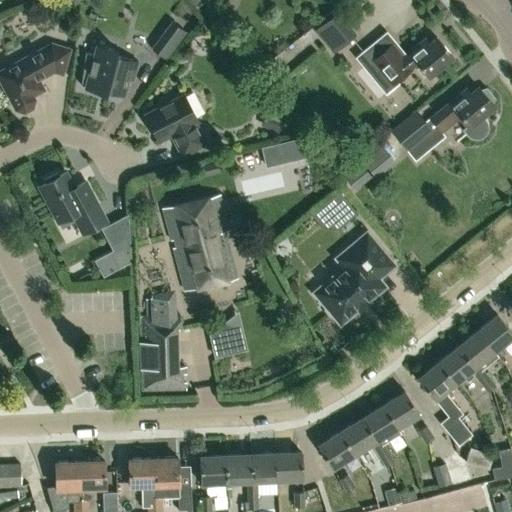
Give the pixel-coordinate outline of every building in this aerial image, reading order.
[(165,59),(186,31),(172,21),(152,49),(165,59)] [(353,36),(344,25),(325,40),(334,51),(353,36)] [(393,44),(373,60),(365,50),(356,57),(364,67),(372,61),(391,85),(417,64),(428,77),(453,57),(437,37),(429,43),(425,38),(403,57),(393,44)] [(62,74),(70,49),(52,44),(0,72),(0,81),(14,107),(16,110),(20,112),(24,113),(29,111),(32,109),(34,105),(34,100),(33,96),(44,90),(40,82),(38,82),(39,77),(43,78),(49,75),(50,71),(62,74)] [(116,56),(118,51),(96,45),(94,54),(85,53),(81,86),(85,86),(84,89),(106,95),(106,92),(124,96),(128,79),(132,80),(138,61),(116,56)] [(253,60),(257,51),(244,45),(240,54),(253,60)] [(481,91),(480,90),(478,87),(470,93),(466,88),(430,117),(441,131),(461,116),(468,126),(464,129),(467,133),(468,133),(468,134),(469,135),(470,135),(470,136),(471,136),(472,137),(473,137),(474,137),(475,137),(476,137),(477,137),(478,137),(479,137),(480,136),(481,136),(482,135),(483,134),(484,134),(484,133),(485,132),(485,131),(486,131),(486,130),(486,129),(486,128),(487,127),(487,126),(486,125),(486,124),(486,123),(485,122),(485,121),(484,120),(481,116),(494,106),(492,104),(491,103),(494,99),(486,89),(481,91)] [(205,143),(194,122),(197,121),(184,95),(145,115),(159,141),(171,134),(182,155),(205,143)] [(406,150),(432,129),(416,108),(390,130),(406,150)] [(303,156),(297,136),(270,143),(275,163),(303,156)] [(375,178),(395,162),(380,143),(360,159),(375,178)] [(359,161),(341,174),(354,190),(371,177),(359,161)] [(74,188),(66,173),(60,176),(58,173),(44,181),(46,184),(40,187),(59,222),(72,214),(82,233),(107,220),(87,182),(74,188)] [(319,207),(326,215),(333,209),(341,218),(351,209),(338,193),(319,207)] [(186,289),(237,277),(225,230),(229,229),(219,194),(162,208),(186,289)] [(350,313),(356,308),(356,305),(385,279),(378,272),(394,258),(367,228),(339,252),(347,261),(318,287),(343,316),(347,313),(350,313)] [(150,315),(142,315),(143,342),(139,342),(141,369),(144,368),(145,388),(187,386),(186,366),(177,366),(176,328),(182,328),(181,314),(175,314),(150,315)] [(477,332),(497,357),(498,356),(495,352),(502,346),(511,337),(511,333),(497,315),(477,332)] [(491,389),(495,386),(482,369),(497,357),(477,332),(457,348),(491,389)] [(491,389),(457,348),(438,364),(455,385),(464,377),(467,381),(473,376),(487,393),(491,389)] [(463,413),(446,392),(455,385),(438,364),(417,380),(434,401),(435,400),(447,415),(439,422),(458,445),(472,433),(458,416),(463,413)] [(398,429),(419,415),(405,393),(383,406),(398,429)] [(398,429),(383,406),(362,420),(376,442),(371,445),(378,456),(386,451),(382,445),(401,433),(398,429)] [(354,456),(371,445),(376,442),(362,420),(340,433),(354,456)] [(425,443),(434,437),(426,425),(417,430),(425,443)] [(332,469),(354,456),(340,433),(318,447),(332,469)] [(511,475),(511,456),(511,451),(511,449),(510,447),(498,450),(501,466),(491,467),(492,468),(494,479),(511,475)] [(468,450),(465,461),(464,462),(488,470),(492,458),(468,450)] [(385,467),(393,462),(386,451),(378,456),(385,467)] [(278,480),(303,479),(302,453),(276,454),(278,480)] [(248,496),(257,495),(257,481),(278,480),(276,454),(251,455),(252,481),(247,481),(248,496)] [(226,482),(247,481),(252,481),(251,455),(225,456),(226,482)] [(200,483),(226,482),(225,456),(199,458),(200,483)] [(178,458),(153,459),(155,511),(162,511),(162,497),(168,497),(178,496),(178,511),(191,510),(190,487),(190,486),(179,487),(179,484),(178,458)] [(155,511),(153,459),(128,460),(129,486),(141,486),(141,507),(147,506),(147,511),(155,511)] [(81,511),(88,511),(88,500),(93,499),(93,487),(105,487),(105,461),(80,462),(81,511)] [(81,511),(80,462),(55,462),(56,489),(66,488),(66,501),(73,501),(73,511),(81,511)] [(438,486),(451,482),(445,462),(432,466),(438,486)] [(0,486),(21,486),(20,464),(0,464),(0,486)] [(346,492),(355,486),(347,473),(338,479),(346,492)] [(0,498),(17,497),(16,487),(0,489),(0,498)] [(384,492),(388,506),(400,503),(396,489),(384,492)] [(105,511),(118,511),(118,490),(104,490),(105,511)] [(304,506),(304,494),(304,491),(293,492),(293,506),(304,506)] [(400,494),(402,503),(416,499),(414,491),(400,494)] [(243,511),(252,511),(252,510),(258,510),(257,495),(248,496),(248,509),(243,509),(243,511)] [(200,511),(212,510),(211,496),(200,496),(200,511)] [(495,511),(509,511),(506,498),(493,502),(495,511)]
